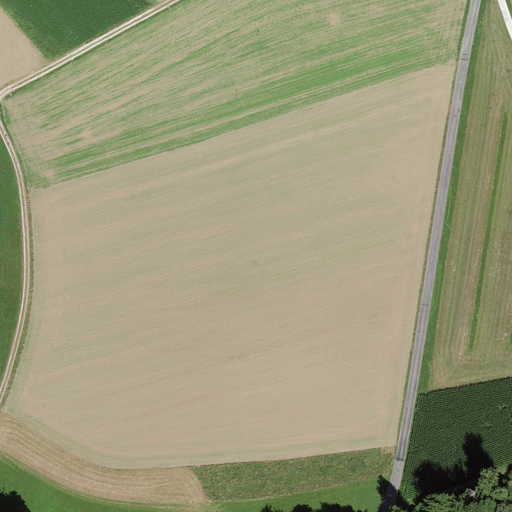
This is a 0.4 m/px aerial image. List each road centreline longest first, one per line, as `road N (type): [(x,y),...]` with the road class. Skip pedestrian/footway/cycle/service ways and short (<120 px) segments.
road 1 (unclassified): [(477,0),(404,441),(385,511)]
road 2 (track): [(0,123),(19,174),(27,252),(24,312),(0,399)]
road 3 (track): [(172,0),(0,96)]
